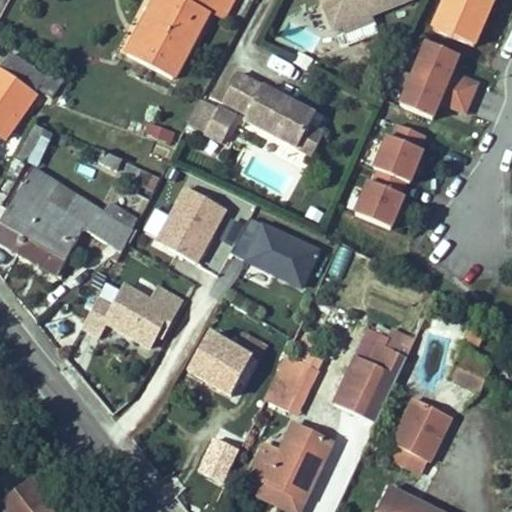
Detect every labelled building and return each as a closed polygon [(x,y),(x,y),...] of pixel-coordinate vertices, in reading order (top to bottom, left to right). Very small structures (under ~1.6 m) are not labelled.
[(136,44),(128,56),(173,80),(206,19),(215,0),(158,0),(153,11),(159,14),(142,47),(136,44)] [(215,0),(206,19),(224,28),(238,0),(215,0)] [(321,0),(334,31),(342,28),(372,16),(413,0),(321,0)] [(159,14),(153,11),(136,44),(142,47),(159,14)] [(375,23),(372,16),(342,28),(345,36),(375,23)] [(459,57),(427,44),(401,107),(433,121),(440,104),(466,114),(478,85),(452,75),(459,57)] [(0,134),(5,139),(41,94),(49,98),(63,81),(53,75),(47,81),(11,55),(0,70),(0,134)] [(297,149),(309,127),(315,115),(239,74),(223,102),(248,115),(245,121),(297,149)] [(188,126),(205,135),(219,110),(201,101),(188,126)] [(219,110),(205,135),(222,144),(235,119),(219,110)] [(18,156),(39,166),(55,132),(34,123),(18,156)] [(161,170),(167,157),(92,125),(86,137),(161,170)] [(152,136),(155,127),(150,125),(147,135),(152,136)] [(164,141),(168,132),(155,127),(152,136),(164,141)] [(309,127),(297,149),(311,157),(323,135),(309,127)] [(406,184),(410,186),(423,152),(419,151),(425,137),(400,127),(395,141),(391,139),(378,172),(382,174),(406,184)] [(173,133),(168,132),(164,141),(169,143),(173,133)] [(155,190),(160,180),(102,153),(98,164),(155,190)] [(26,166),(14,161),(0,188),(0,206),(3,208),(26,166)] [(74,194),(33,170),(8,212),(0,226),(0,244),(18,255),(53,276),(57,278),(84,231),(121,254),(138,222),(119,213),(116,219),(96,207),(84,227),(62,214),(74,194)] [(382,174),(377,186),(372,184),(358,217),(391,231),(405,198),(401,196),(406,184),(382,174)] [(183,183),(155,240),(200,263),(229,206),(183,183)] [(84,227),(96,207),(74,194),(62,214),(84,227)] [(320,225),(324,215),(313,210),(308,219),(320,225)] [(259,234),(246,227),(232,252),(247,259),(244,266),(298,293),(316,256),(261,230),(259,234)] [(201,264),(220,273),(233,245),(214,237),(201,264)] [(49,283),(53,276),(18,255),(15,264),(49,283)] [(98,299),(86,322),(103,333),(107,326),(149,350),(170,311),(175,314),(182,301),(159,287),(152,301),(126,287),(115,308),(98,299)] [(384,349),(407,360),(415,341),(392,330),(384,349)] [(235,349),(209,334),(187,372),(232,398),(238,387),(242,390),(266,348),(243,334),(235,349)] [(331,404),(376,425),(407,360),(384,349),(376,345),(365,367),(352,360),(331,404)] [(75,363),(79,355),(71,351),(67,359),(75,363)] [(493,366),(462,351),(448,379),(479,395),(493,366)] [(322,374),(287,356),(279,371),(314,390),(322,374)] [(314,390),(279,371),(265,401),(302,418),(314,390)] [(451,419),(414,401),(386,459),(402,468),(409,454),(426,463),(429,464),(451,419)] [(268,450),(255,476),(271,484),(274,478),(293,486),(290,492),(309,501),(334,445),(293,426),(279,454),(268,450)] [(234,461),(217,453),(207,476),(224,484),(234,461)] [(420,476),(426,463),(409,454),(402,468),(420,476)] [(271,484),(290,492),(293,486),(274,478),(271,484)] [(16,511),(56,511),(32,481),(8,500),(16,511)] [(434,511),(389,489),(377,511),(434,511)] [(5,511),(16,511),(8,500),(0,506),(5,511)]
